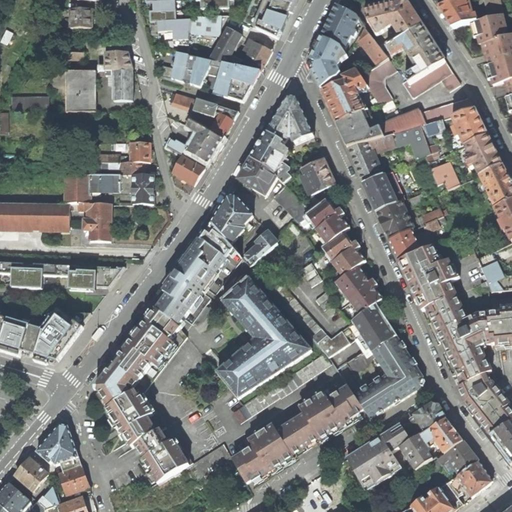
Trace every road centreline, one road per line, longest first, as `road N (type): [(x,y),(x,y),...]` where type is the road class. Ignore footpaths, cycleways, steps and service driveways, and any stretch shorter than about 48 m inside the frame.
road 1 (residential): [(444,385),(293,57)]
road 2 (residential): [(124,0),(174,198),(193,223)]
road 3 (residential): [(444,385),(246,511)]
road 4 (tertiary): [(64,395),(193,223)]
road 5 (tertiary): [(193,223),(293,57)]
road 6 (residential): [(419,0),(511,158)]
road 7 (residential): [(64,395),(105,511)]
road 8 (residential): [(511,486),(444,385)]
